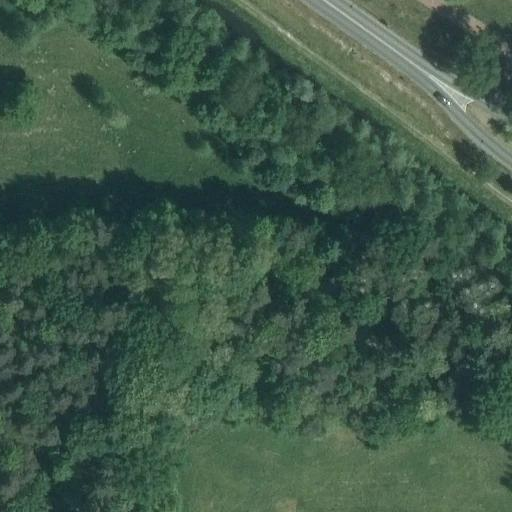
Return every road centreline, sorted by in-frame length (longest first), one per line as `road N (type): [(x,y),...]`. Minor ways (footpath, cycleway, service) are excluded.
road 1 (track): [(125,511),(166,236)]
road 2 (secondary): [(418,67),(511,161)]
